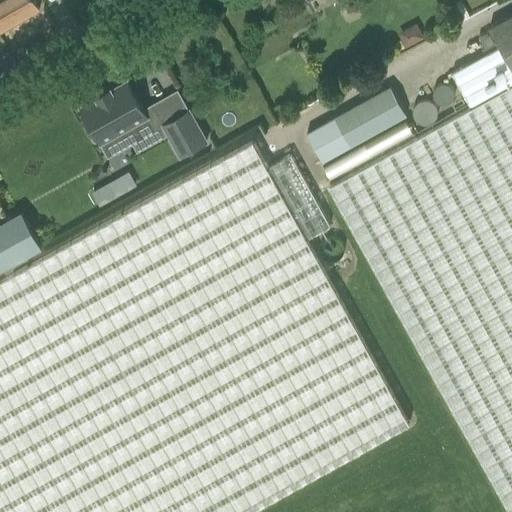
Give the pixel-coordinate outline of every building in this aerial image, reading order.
[(0,0),(0,32),(40,10),(34,0),(0,0)] [(329,182),(511,509),(511,12),(490,25),(500,43),(511,64),(511,79),(471,103),(329,182)] [(417,22),(398,33),(406,47),(425,37),(417,22)] [(494,41),(488,29),(479,34),(486,45),(494,41)] [(511,79),(511,64),(500,43),(452,70),(471,103),(511,79)] [(97,98),(81,107),(92,127),(88,129),(95,142),(99,139),(109,156),(155,130),(128,81),(111,90),(111,88),(97,96),(97,98)] [(392,85),(335,117),(307,132),(323,162),(409,114),(392,85)] [(164,124),(181,155),(207,141),(190,109),(164,124)] [(265,159),(276,153),(266,136),(256,141),(265,159)] [(307,238),(331,225),(291,155),(268,168),(254,142),(0,283),(0,511),(251,511),(411,424),(307,238)] [(137,185),(132,176),(122,182),(127,190),(137,185)] [(105,184),(92,191),(100,205),(113,198),(105,184)] [(22,210),(0,222),(0,269),(42,247),(22,210)]
